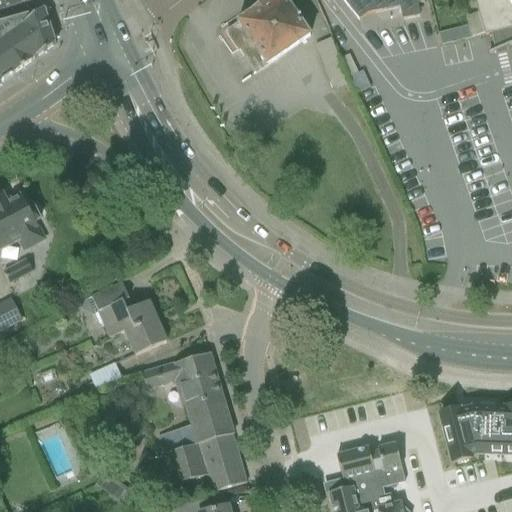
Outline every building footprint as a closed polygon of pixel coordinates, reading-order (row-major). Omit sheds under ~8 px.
[(0,0),(0,12),(39,0),(0,0)] [(240,51),(256,75),(311,37),(285,0),(272,0),(237,24),(239,26),(227,35),(239,52),(240,51)] [(423,0),(341,0),(359,22),(368,15),(424,4),(423,0)] [(511,0),(474,0),(485,37),(506,32),(511,30),(511,0)] [(0,84),(54,45),(44,11),(31,20),(29,16),(0,24),(0,84)] [(330,40),(315,47),(333,92),(348,85),(330,40)] [(350,57),(340,61),(349,79),(350,79),(358,75),(350,57)] [(358,75),(350,79),(358,95),(370,90),(363,73),(358,75)] [(0,249),(18,240),(24,252),(44,241),(35,224),(40,222),(42,216),(39,210),(33,208),(28,211),(21,198),(8,205),(3,196),(0,197),(0,249)] [(26,262),(4,274),(10,285),(31,274),(32,273),(26,262)] [(102,325),(109,340),(116,336),(156,320),(149,304),(133,311),(122,287),(80,306),(83,313),(93,317),(94,316),(99,327),(102,325)] [(124,334),(135,359),(167,344),(156,320),(116,336),(109,340),(109,341),(124,334)] [(207,477),(212,495),(246,485),(232,437),(233,437),(209,356),(142,376),(148,392),(174,385),(182,411),(185,410),(191,428),(158,438),(173,487),(207,477)] [(115,368),(92,378),(100,394),(122,383),(115,368)] [(445,416),(441,417),(454,466),(457,465),(469,462),(473,461),(472,458),(478,457),(511,457),(511,410),(507,410),(507,413),(494,412),(494,408),(495,407),(494,407),(483,406),(482,406),(481,408),(482,408),(482,412),(473,412),(471,412),(464,414),(461,415),(460,412),(456,413),(445,416)] [(332,494),(329,495),(332,511),(406,511),(400,505),(393,507),(392,504),(390,496),(384,497),(383,490),(405,484),(395,446),(377,451),(378,452),(369,454),(368,450),(336,458),(342,481),(330,484),(330,485),(332,494)] [(97,487),(123,506),(133,492),(107,474),(97,487)]
